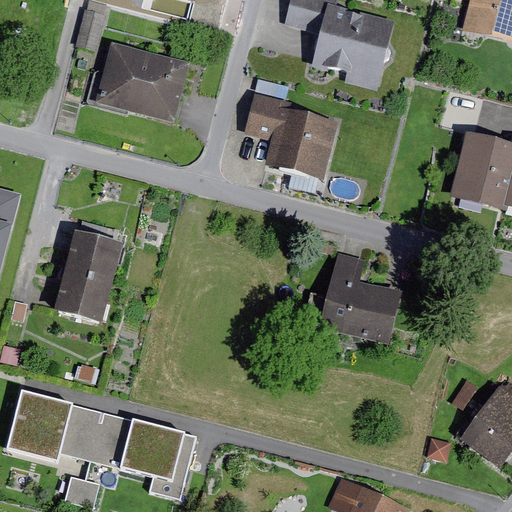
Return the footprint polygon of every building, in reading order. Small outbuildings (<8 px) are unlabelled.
[(298,0),(293,25),(332,34),(324,65),(387,80),(401,21),(344,8),(346,1),(342,0),(298,0)] [(511,0),(480,0),(475,26),(511,34),(511,0)] [(191,61),(122,45),(110,97),(179,113),(191,61)] [(293,104),(264,96),(254,133),(283,141),(278,163),(329,176),(345,113),(294,100),(293,104)] [(511,140),(473,134),(461,198),(511,207),(511,140)] [(0,310),(29,194),(0,186),(0,310)] [(121,242),(83,233),(66,308),(104,317),(121,242)] [(398,290),(343,278),(333,323),(388,335),(398,290)] [(511,389),(508,386),(469,440),(511,470),(511,468),(511,389)] [(69,453),(82,404),(30,391),(15,449),(67,463),(69,453)] [(127,468),(128,468),(141,419),(82,404),(69,453),(98,460),(127,468)] [(141,419),(128,468),(160,476),(181,481),(193,433),(141,419)] [(204,436),(193,433),(181,481),(160,476),(156,492),(188,500),(204,436)] [(434,459),(454,463),(459,443),(439,438),(434,459)] [(98,460),(92,480),(79,477),(72,502),(100,509),(107,484),(122,488),(127,468),(98,460)] [(336,507),(346,511),(358,511),(370,487),(349,478),(336,507)] [(417,511),(418,510),(370,487),(358,511),(417,511)]
